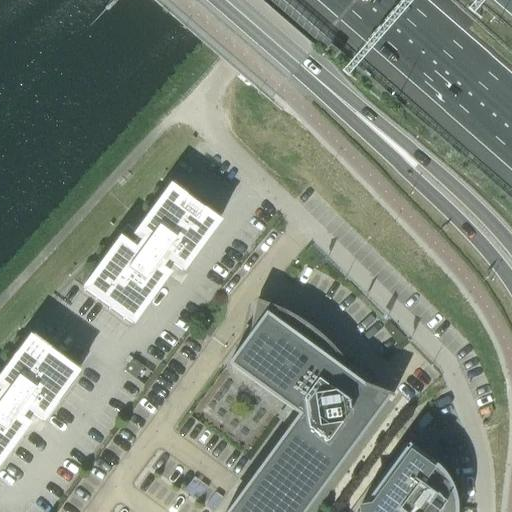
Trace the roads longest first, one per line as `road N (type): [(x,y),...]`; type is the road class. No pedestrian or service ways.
road 1 (unclassified): [(482,511),(476,451),(449,375),(239,162),(200,94),(284,0)]
road 2 (track): [(0,299),(200,94)]
road 3 (tertiary): [(383,139),(222,0)]
road 4 (tertiary): [(383,139),(511,291)]
road 5 (tertiary): [(511,256),(425,161),(383,139)]
road 6 (motorway): [(383,0),(511,112)]
